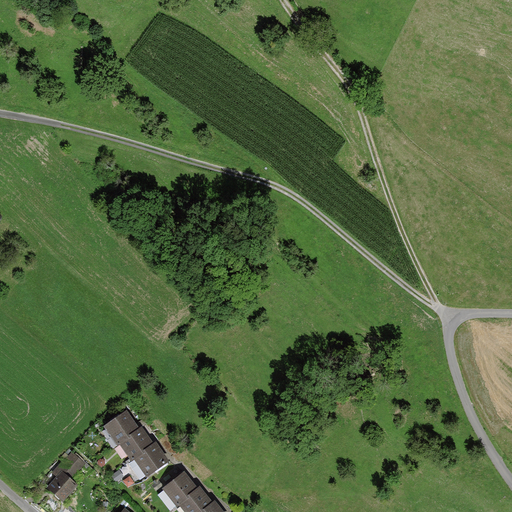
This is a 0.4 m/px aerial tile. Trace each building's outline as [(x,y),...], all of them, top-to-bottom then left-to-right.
[(104,428),(118,449),(121,447),(130,441),(128,438),(140,430),(127,412),(104,428)] [(121,447),(132,464),(135,462),(144,456),(142,453),(154,446),(142,429),(140,430),(128,438),(130,441),(121,447)] [(144,456),(135,462),(147,478),(169,463),(156,444),(154,446),(142,453),(144,456)] [(47,489),(64,504),(79,486),(78,485),(81,482),(76,477),(84,468),(87,465),(84,462),(72,452),(64,462),(63,461),(52,474),(57,478),(47,489)] [(84,468),(92,475),(96,470),(85,461),(84,462),(87,465),(84,468)] [(185,473),(162,490),(177,509),(179,507),(188,501),(186,499),(198,489),(185,473)] [(188,501),(179,507),(182,511),(202,511),(213,504),(200,487),(198,489),(186,499),(188,501)] [(223,511),(215,502),(213,504),(202,511),(223,511)]
